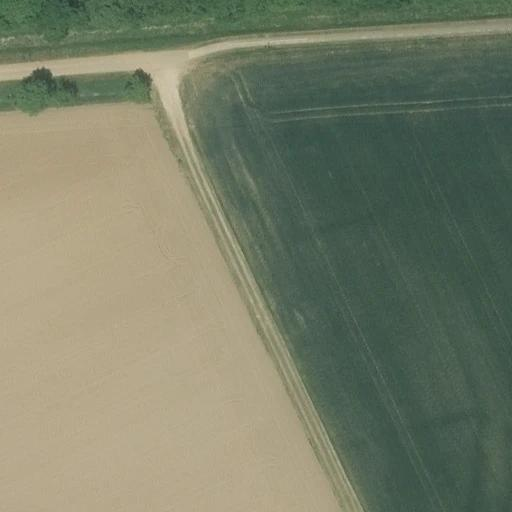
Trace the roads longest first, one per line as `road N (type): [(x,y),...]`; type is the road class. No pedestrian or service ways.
road 1 (track): [(142,62),(352,511)]
road 2 (unclassified): [(183,58),(0,74)]
